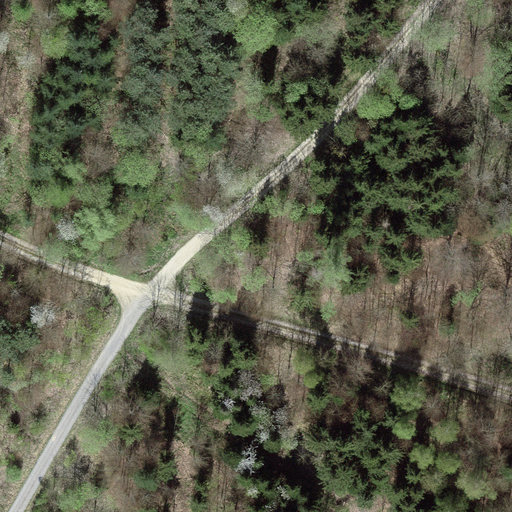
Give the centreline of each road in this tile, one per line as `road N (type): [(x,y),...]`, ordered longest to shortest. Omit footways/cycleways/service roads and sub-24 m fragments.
road 1 (track): [(431,0),(329,125),(148,293),(16,511)]
road 2 (track): [(511,393),(148,293),(0,233)]
